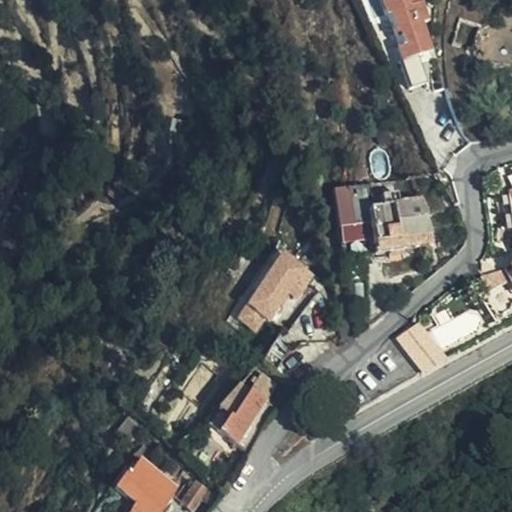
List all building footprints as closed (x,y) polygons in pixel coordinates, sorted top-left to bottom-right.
[(396,1),(385,4),(389,12),(378,17),(398,61),(410,56),(426,50),(414,24),(425,19),(416,1),(400,7),(396,1)] [(389,12),(385,4),(382,5),(381,2),(373,5),(378,17),(389,12)] [(476,58),(476,57),(475,39),(481,18),(460,15),(455,35),(457,56),(476,58)] [(425,84),(410,56),(398,61),(393,64),(408,91),(425,84)] [(349,209),(354,230),(383,219),(392,239),(441,212),(424,179),(411,187),(407,177),(392,184),(397,195),(385,199),(375,179),(349,193),(349,209)] [(441,212),(392,239),(395,247),(445,220),(441,212)] [(300,262),(263,332),(284,342),(291,328),(296,330),(325,274),(300,262)] [(468,314),(440,325),(447,342),(475,331),(468,314)] [(446,359),(421,324),(398,341),(423,376),(446,359)] [(216,422),(246,378),(237,372),(208,417),(216,422)] [(277,398),(246,378),(216,422),(247,443),(270,405),(277,398)] [(145,511),(163,511),(184,489),(141,458),(132,469),(124,467),(110,485),(145,511)] [(214,487),(203,477),(188,499),(199,509),(214,487)]
